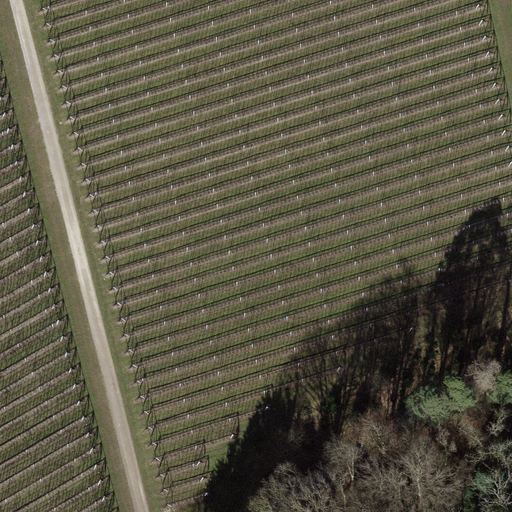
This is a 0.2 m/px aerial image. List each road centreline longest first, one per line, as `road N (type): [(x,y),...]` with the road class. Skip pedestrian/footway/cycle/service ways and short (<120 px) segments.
road 1 (track): [(15,0),(145,511)]
road 2 (track): [(511,374),(284,511)]
